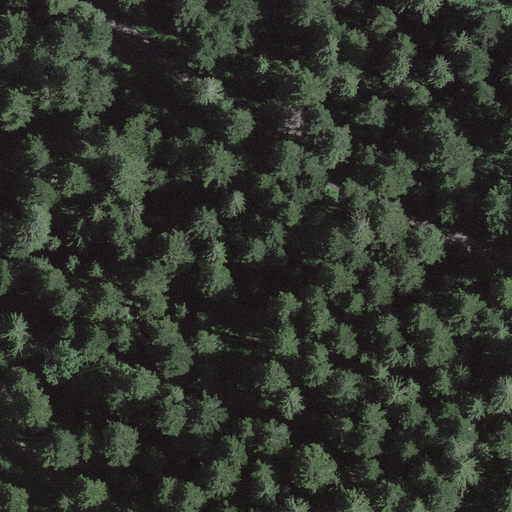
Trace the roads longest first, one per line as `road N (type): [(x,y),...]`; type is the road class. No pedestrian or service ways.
road 1 (track): [(389,511),(354,492),(326,431),(183,263),(127,29)]
road 2 (track): [(511,253),(452,239),(314,160),(87,0)]
